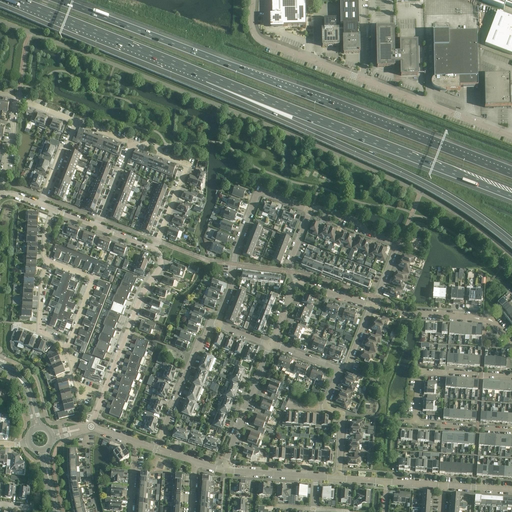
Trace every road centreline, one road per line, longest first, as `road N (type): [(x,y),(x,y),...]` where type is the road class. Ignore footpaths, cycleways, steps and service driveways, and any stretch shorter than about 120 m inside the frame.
road 1 (motorway): [(511,174),(57,0)]
road 2 (motorway): [(206,78),(412,176),(511,239)]
road 3 (motorway): [(206,78),(511,196)]
road 4 (unclassified): [(252,0),(260,40),(511,136)]
road 5 (motorway): [(11,0),(206,78)]
road 6 (residential): [(218,322),(258,190),(309,211)]
road 7 (residential): [(153,248),(159,268),(142,290),(102,395)]
road 8 (residential): [(309,211),(362,225),(397,245),(372,305)]
road 9 (residential): [(511,348),(484,317),(407,315),(372,305)]
road 10 (residential): [(153,248),(186,165),(131,143)]
road 11 (residential): [(511,376),(418,370),(415,423)]
road 12 (residential): [(224,470),(270,344)]
road 13 (residential): [(67,347),(94,278),(43,259)]
road 14 (residential): [(162,433),(199,343),(218,322)]
